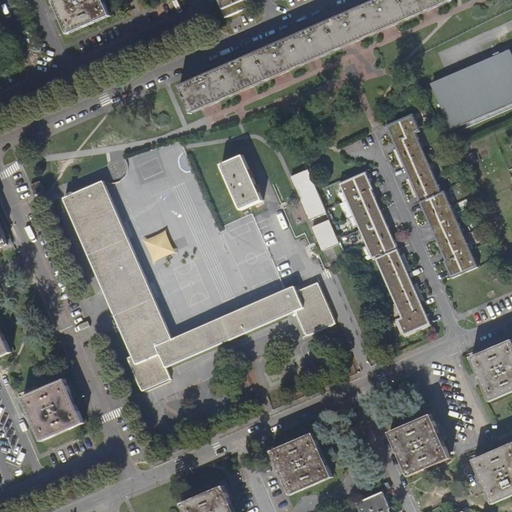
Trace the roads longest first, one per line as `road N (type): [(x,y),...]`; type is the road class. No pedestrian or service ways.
road 1 (residential): [(138,483),(511,325)]
road 2 (residential): [(0,148),(327,0)]
road 3 (residential): [(0,173),(138,483)]
